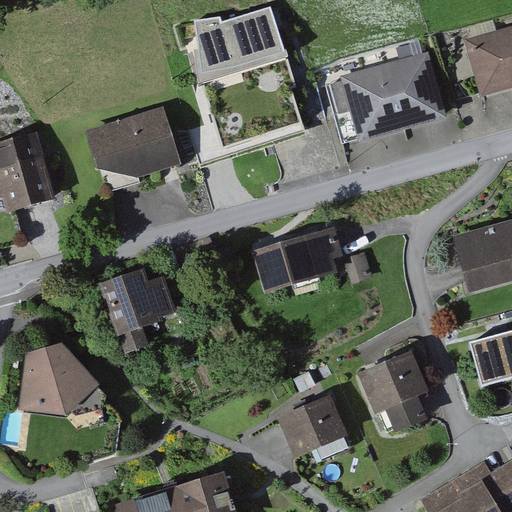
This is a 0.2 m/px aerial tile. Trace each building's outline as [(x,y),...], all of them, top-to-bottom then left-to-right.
[(511,30),(466,44),(481,99),(511,90),(511,30)] [(345,81),(361,144),(444,122),(428,60),(345,81)] [(200,88),(223,161),(306,135),(282,62),(200,88)] [(161,113),(85,140),(104,195),(180,168),(161,113)] [(0,218),(54,203),(35,135),(0,145),(0,218)] [(511,227),(458,242),(472,294),(511,282),(511,227)] [(332,232),(251,255),(260,290),(342,268),(332,232)] [(98,288),(120,356),(145,347),(140,331),(172,321),(158,280),(145,284),(142,273),(98,288)] [(511,336),(486,344),(500,392),(511,387),(511,336)] [(26,359),(19,412),(61,418),(96,386),(60,348),(26,359)] [(412,355),(360,376),(376,417),(389,411),(398,433),(428,421),(419,399),(428,396),(412,355)] [(333,401),(276,421),(289,457),(346,436),(333,401)] [(422,511),(510,511),(511,511),(511,465),(482,483),(479,479),(422,511)] [(229,511),(218,476),(114,508),(115,511),(229,511)]
